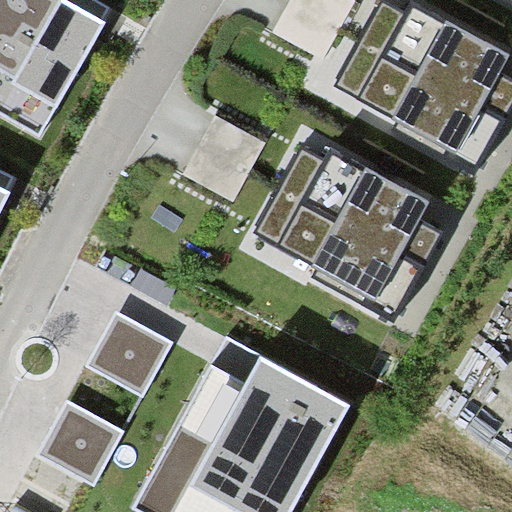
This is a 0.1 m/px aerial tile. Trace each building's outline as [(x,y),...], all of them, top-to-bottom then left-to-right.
[(107,27),(59,0),(0,0),(0,104),(46,131),(107,27)] [(358,2),(353,0),(292,0),(275,32),(326,60),(358,2)] [(382,4),(337,85),(476,161),(496,130),(511,101),(511,84),(498,77),(502,71),(510,56),(416,3),(407,18),(382,4)] [(266,142),(217,115),(184,174),(234,201),(266,142)] [(306,148),(259,231),(397,311),(417,273),(439,233),(420,222),(423,217),(431,202),(333,147),(326,159),(306,148)] [(0,213),(12,191),(0,184),(0,213)] [(118,312),(88,366),(145,396),(174,342),(118,312)] [(291,511),(350,405),(261,356),(246,383),(212,364),(133,509),(138,511),(291,511)] [(69,400),(40,455),(96,485),(126,430),(69,400)]
